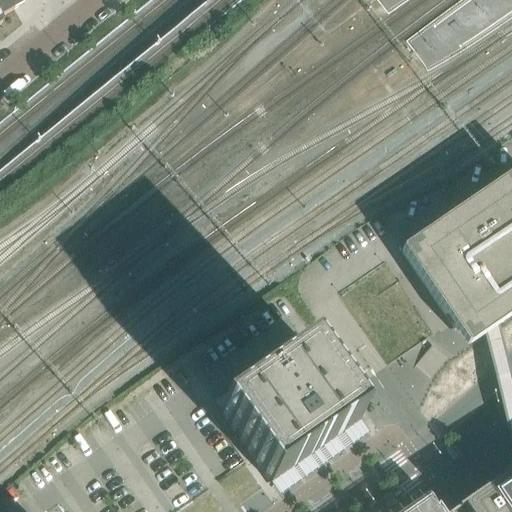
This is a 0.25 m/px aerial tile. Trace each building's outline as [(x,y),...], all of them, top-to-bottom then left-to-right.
[(0,0),(0,25),(2,24),(2,21),(1,18),(18,9),(16,6),(17,2),(20,0),(0,0)] [(402,253),(401,253),(454,331),(462,344),(466,349),(483,338),(490,333),(498,327),(511,318),(511,176),(431,231),(401,252),(402,253)] [(490,333),(483,338),(511,465),(511,398),(498,327),(490,333)] [(308,350),(218,412),(251,459),(270,486),(359,423),(308,350)] [(511,511),(511,474),(456,511),(511,511)]
